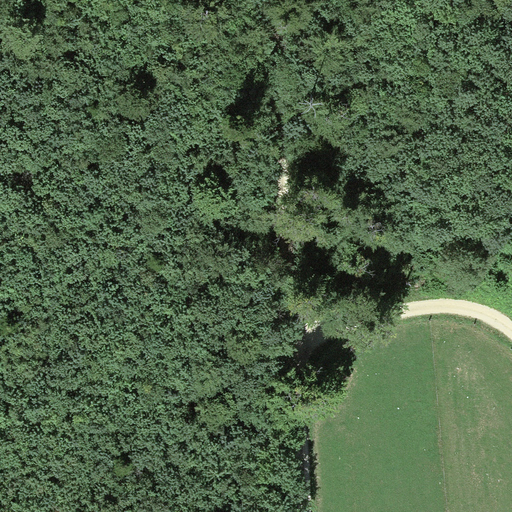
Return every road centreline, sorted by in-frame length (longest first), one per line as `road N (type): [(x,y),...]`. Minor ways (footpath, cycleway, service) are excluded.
road 1 (track): [(269,0),(300,511)]
road 2 (track): [(294,336),(465,307),(511,331)]
